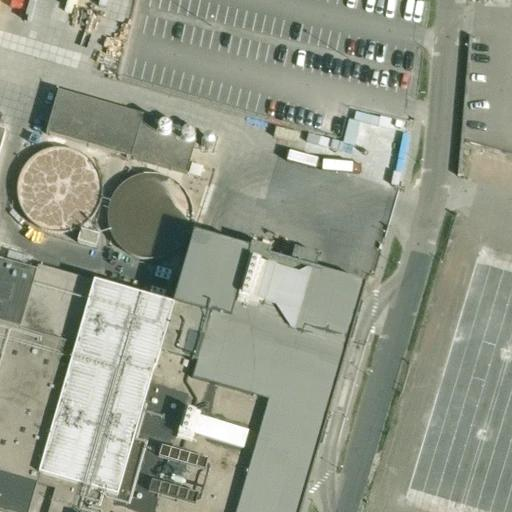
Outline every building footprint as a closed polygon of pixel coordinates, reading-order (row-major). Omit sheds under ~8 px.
[(143,117),(58,93),(46,136),(132,160),(143,117)] [(143,117),(132,160),(186,175),(198,132),(143,117)] [(0,511),(303,511),(343,369),(347,355),(366,285),(315,271),(319,257),(294,250),(290,263),(269,257),(270,251),(251,246),(249,251),(196,236),(193,235),(192,238),(172,307),(40,270),(39,273),(19,268),(0,262),(0,152),(6,130),(0,128),(0,511)] [(31,147),(39,149),(42,137),(34,135),(31,147)] [(98,191),(97,182),(94,174),(90,167),(84,161),(76,155),(71,153),(63,151),(56,151),(48,152),(40,155),(34,159),(28,164),(23,171),(20,177),(18,185),(18,192),(19,200),(22,208),(26,215),(31,220),(38,226),(45,229),(52,230),(58,231),(66,230),(75,227),(81,223),(87,218),(92,212),(95,206),(97,200),(98,191)] [(202,168),(191,165),(188,175),(200,179),(202,168)] [(190,217),(190,216),(189,208),(187,201),(183,194),(178,188),(172,183),(165,179),(159,177),(151,176),(144,177),(136,179),(131,181),(123,187),(117,193),(113,201),(111,208),(110,216),(111,225),(113,232),(116,237),(122,244),(127,249),(135,253),(141,255),(149,256),(155,256),(164,254),(169,251),(177,245),(183,239),(187,232),(189,225),(190,217)] [(511,511),(511,260),(481,251),(407,498),(454,511),(511,511)]
